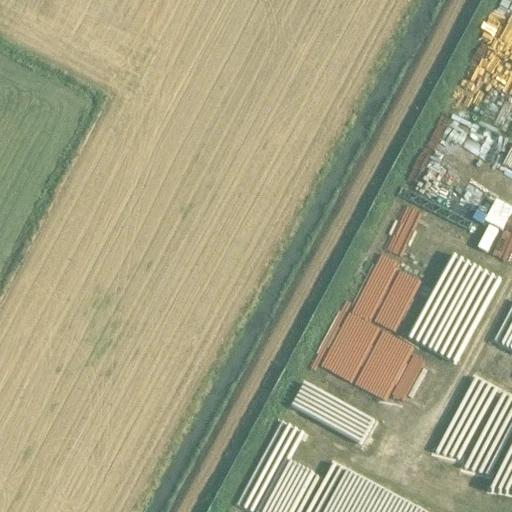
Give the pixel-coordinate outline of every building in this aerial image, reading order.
[(484,223),(511,235),(511,209),(493,201),(484,223)] [(403,205),(386,250),(403,256),(420,211),(403,205)] [(394,336),(420,276),(377,257),(333,357),(327,354),(321,369),(404,406),(424,360),(413,355),(417,346),(394,336)] [(511,308),(496,344),(511,350),(511,308)] [(363,445),(375,422),(303,384),(291,407),(363,445)]
